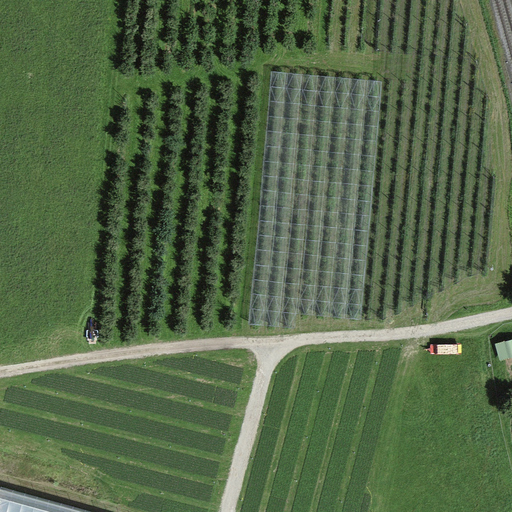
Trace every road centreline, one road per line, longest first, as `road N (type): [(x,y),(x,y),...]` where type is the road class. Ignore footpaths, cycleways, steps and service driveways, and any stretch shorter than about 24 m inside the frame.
road 1 (track): [(0,373),(190,347),(375,336),(511,313)]
road 2 (track): [(228,511),(272,342)]
